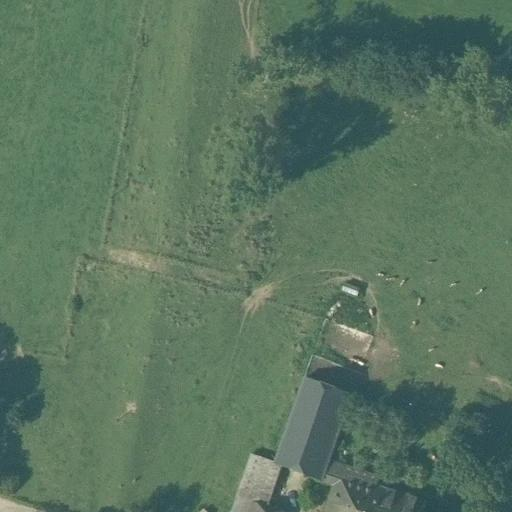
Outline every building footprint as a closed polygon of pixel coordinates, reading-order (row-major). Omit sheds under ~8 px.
[(353,398),(306,380),(275,463),(275,464),(282,467),(322,482),(326,469),(329,461),(353,398)] [(275,463),(252,454),(236,499),(251,504),(251,503),(267,509),(282,467),(275,464),(275,463)] [(326,469),(377,486),(379,478),(329,461),(326,469)] [(366,511),(377,486),(326,469),(322,482),(334,486),(324,511),(366,511)] [(425,502),(377,486),(366,511),(427,511),(428,508),(424,507),(425,502)] [(236,499),(231,511),(248,511),(251,504),(236,499)] [(276,511),(267,509),(251,503),(251,504),(248,511),(276,511)]
